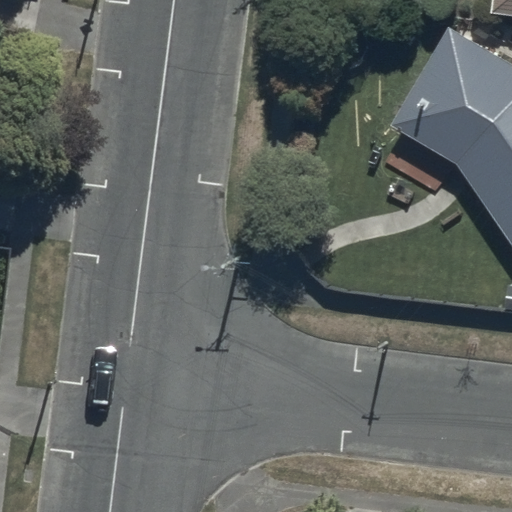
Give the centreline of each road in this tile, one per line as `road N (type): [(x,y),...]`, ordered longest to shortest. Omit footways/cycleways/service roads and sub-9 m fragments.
road 1 (residential): [(511,421),(130,371)]
road 2 (residential): [(175,0),(130,371)]
road 3 (residential): [(130,371),(111,511)]
